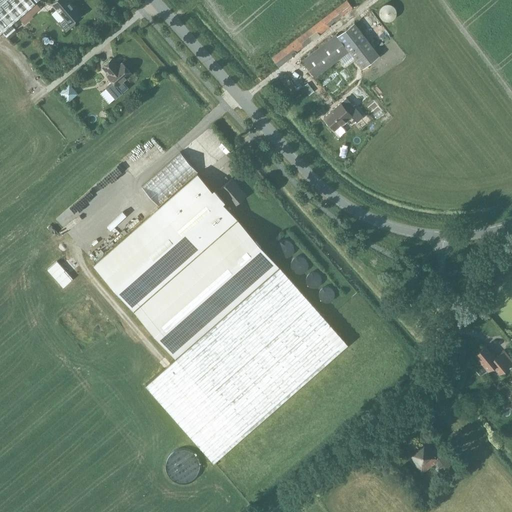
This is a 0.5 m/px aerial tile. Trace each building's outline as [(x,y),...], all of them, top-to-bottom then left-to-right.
[(0,0),(0,32),(37,0),(0,0)] [(57,0),(52,5),(64,19),(59,24),(58,23),(66,32),(76,24),(76,21),(75,20),(81,14),(68,0),(57,0)] [(328,26),(352,8),(346,0),(271,58),(279,67),(297,53),(296,52),(329,27),(328,26)] [(396,12),(395,8),(393,5),(392,3),(390,2),(387,1),(383,2),(380,4),(378,5),(377,7),(376,9),(376,11),(376,15),(377,17),(379,18),(380,19),(382,21),(384,21),(386,22),(390,21),(393,19),(395,16),(396,14),(396,12)] [(28,19),(41,8),(36,2),(23,13),(28,19)] [(22,15),(18,18),(24,24),(28,21),(22,15)] [(18,18),(12,23),(15,27),(21,22),(18,18)] [(354,23),(337,36),(349,51),(362,68),(379,55),(375,51),(354,23)] [(376,31),(382,39),(388,34),(382,27),(376,31)] [(336,34),(302,61),(315,77),(349,51),(337,36),(336,34)] [(112,59),(102,67),(108,75),(107,76),(112,82),(106,87),(115,99),(128,88),(123,82),(132,74),(122,63),(118,66),(112,59)] [(308,83),(302,87),(309,95),(314,91),(308,83)] [(360,91),(355,95),(361,103),(367,98),(360,91)] [(340,103),(323,118),(334,130),(340,125),(342,127),(352,117),(357,123),(363,118),(358,112),(346,98),(340,103)] [(159,206),(196,173),(197,172),(180,152),(142,186),(159,206)] [(159,206),(93,264),(101,273),(177,358),(175,360),(147,384),(215,461),(348,344),(332,327),(331,325),(324,317),(325,316),(323,313),(321,315),(236,218),(196,173),(159,206)] [(219,190),(233,206),(245,196),(230,180),(219,190)] [(134,188),(130,192),(149,211),(153,207),(134,188)] [(141,207),(131,215),(126,210),(109,226),(115,233),(123,226),(127,230),(146,212),(141,207)] [(72,279),(57,261),(47,269),(63,287),(72,279)] [(307,271),(305,281),(315,283),(316,273),(307,271)] [(328,287),(319,290),(321,297),(330,295),(328,287)] [(499,374),(511,363),(511,360),(503,350),(496,356),(495,355),(493,356),(485,346),(474,355),(482,364),(476,368),(476,370),(480,374),(482,374),(484,373),(485,374),(488,372),(487,371),(493,366),(499,374)] [(452,475),(459,468),(440,443),(433,449),(425,438),(405,454),(420,473),(432,464),(441,476),(448,471),(452,475)]
